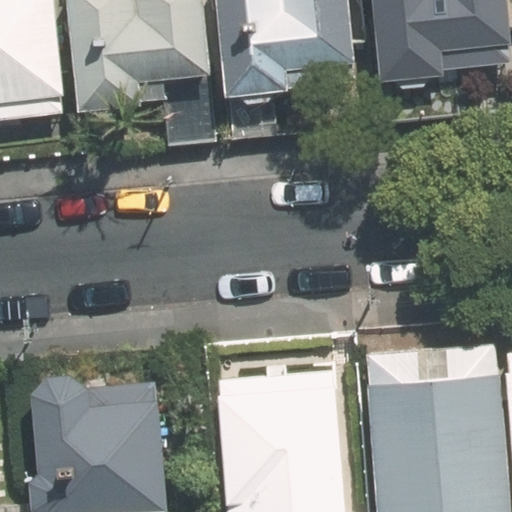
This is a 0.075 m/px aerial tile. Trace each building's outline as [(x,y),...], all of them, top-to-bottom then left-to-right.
[(0,0),(0,115),(80,107),(68,0),(0,0)] [(87,0),(99,108),(173,100),(170,73),(229,67),(222,0),(87,0)] [(234,0),(244,93),(315,85),(312,59),(379,52),(373,0),(234,0)] [(511,0),(392,0),(400,73),(511,62),(511,0)] [(511,511),(511,338),(380,346),(388,511),(511,511)] [(363,505),(358,362),(237,367),(242,511),(372,511),(372,505),(363,505)] [(175,511),(169,367),(44,372),(50,511),(175,511)]
